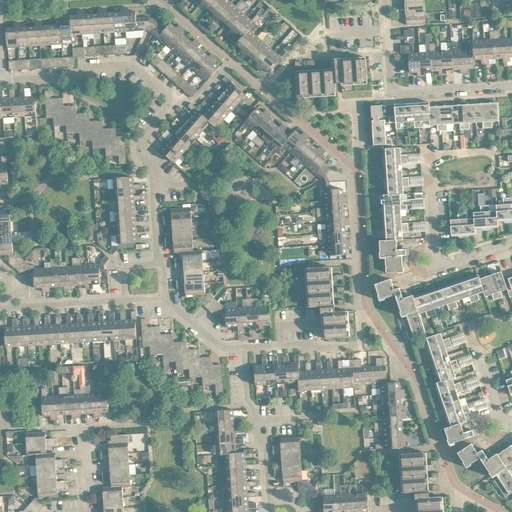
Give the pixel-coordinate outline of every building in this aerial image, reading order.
[(205,4),(210,9),(218,0),(203,0),(199,5),(202,8),(205,4)] [(213,17),(216,20),(231,2),(228,0),(218,0),(210,9),(216,14),(213,17)] [(221,18),(227,23),(245,3),(241,0),(240,0),(236,6),(231,2),(216,20),(218,22),(221,18)] [(398,10),(398,14),(425,12),(425,2),(406,3),(406,10),(402,10),(402,9),(398,10)] [(229,31),(232,34),(247,16),(243,12),(248,6),(245,3),(227,23),(232,28),(229,31)] [(128,7),(125,8),(126,31),(145,30),(149,17),(148,17),(137,18),(136,11),(129,12),(128,7)] [(481,7),(472,7),(472,16),(481,16),(481,7)] [(121,12),(114,13),(115,32),(126,31),(125,8),(121,8),(121,12)] [(493,8),(485,8),(486,17),(494,16),(493,8)] [(100,14),(93,14),(94,33),(105,32),(103,9),(100,9),(100,14)] [(107,9),(103,9),(105,32),(115,32),(114,13),(107,13),(107,9)] [(71,16),(71,24),(72,24),(72,35),(73,34),(83,34),(82,10),(78,11),(78,15),(71,16)] [(85,10),(82,10),(83,34),(94,33),(93,14),(85,15),(85,10)] [(425,12),(398,14),(398,19),(403,18),(407,18),(407,25),(426,24),(425,12)] [(237,33),(243,37),(243,38),(255,23),(261,17),(258,14),(252,20),(247,16),(232,34),(234,36),(237,33)] [(57,25),(50,25),(51,44),(62,44),(61,20),(57,20),(57,25)] [(64,20),(61,20),(62,44),(73,43),(73,34),(72,35),(72,24),(71,24),(64,24),(64,20)] [(153,32),(167,45),(182,27),(180,25),(177,28),(171,23),(166,28),(158,20),(157,20),(153,32)] [(43,21),(39,22),(41,45),(51,44),(50,25),(43,26),(43,21)] [(36,26),(29,27),(30,46),(41,45),(39,22),(36,22),(36,26)] [(19,47),(18,23),(14,23),(14,28),(7,28),(8,47),(19,47)] [(21,23),(18,23),(19,47),(30,46),(29,27),(21,27),(21,23)] [(240,52),(242,54),(258,37),(253,33),(259,26),(255,23),(243,38),(243,37),(237,44),(243,49),(240,52)] [(167,45),(175,52),(187,38),(182,33),(185,29),(182,27),(167,45)] [(499,30),(495,31),(496,58),(504,58),(504,62),(507,62),(506,38),(500,39),(499,30)] [(490,39),(484,40),(486,63),(489,63),(489,59),(496,58),(495,31),(490,31),(490,39)] [(473,32),(474,40),(475,59),(482,59),(482,64),(486,63),(484,40),(478,40),(478,32),(473,32)] [(248,53),(253,58),(272,37),(268,34),(263,41),(258,37),(242,54),(245,57),(248,53)] [(256,66),(259,69),(274,51),(269,47),(275,40),(272,37),(253,58),(259,63),(256,66)] [(175,52),(183,59),(198,41),(196,39),(193,42),(187,38),(175,52)] [(469,49),(463,50),(465,73),(468,73),(468,68),(476,68),(475,59),(474,40),(469,41),(469,49)] [(183,59),(191,66),(204,52),(198,47),(201,44),(198,41),(183,59)] [(448,51),(442,51),(443,75),(447,74),(447,70),(454,69),(452,42),(447,42),(448,51)] [(457,42),(452,42),(454,69),(461,69),(461,73),(465,73),(463,50),(457,50),(457,42)] [(426,52),(420,53),(422,76),(425,76),(425,71),(432,71),(430,43),(426,43),(426,44),(426,52)] [(431,43),(430,43),(432,71),(439,70),(440,75),(443,75),(442,51),(436,52),(435,43),(431,43)] [(422,76),(420,53),(414,53),(413,44),(409,45),(409,53),(410,72),(418,72),(418,76),(422,76)] [(274,51),(259,69),(261,71),(264,68),(270,73),(282,58),(288,52),(288,51),(284,48),(279,55),(274,51)] [(191,66),(199,73),(215,56),(212,53),(209,57),(204,52),(191,66)] [(159,54),(152,62),(156,66),(157,66),(163,59),(164,58),(159,54)] [(215,56),(199,73),(207,81),(220,66),(214,61),(217,58),(215,56)] [(296,74),(297,95),(298,95),(336,93),(336,83),(342,83),(343,92),(373,90),(372,73),(367,74),(367,69),(367,60),(367,59),(341,61),(341,58),(334,59),(333,59),(334,71),(296,74)] [(157,66),(160,69),(166,62),(163,59),(157,66)] [(165,73),(168,76),(174,69),(171,66),(165,73)] [(168,76),(172,80),(173,80),(179,73),(174,69),(168,76)] [(173,80),(176,83),(183,76),(179,73),(173,80)] [(229,85),(225,89),(224,91),(239,103),(246,95),(232,82),(233,81),(226,76),(223,79),(229,85)] [(181,87),(184,90),(191,83),(187,80),(181,87)] [(222,93),(218,98),(217,99),(232,111),(239,103),(224,91),(225,89),(219,84),(216,87),(222,93)] [(32,96),(25,97),(24,97),(25,116),(36,115),(35,96),(36,96),(36,87),(31,88),(32,96)] [(195,87),(189,94),(192,97),(199,90),(195,87)] [(21,97),(15,97),(13,97),(14,117),(25,116),(24,97),(25,97),(25,88),(20,88),(21,97)] [(10,98),(4,98),(2,98),(4,117),(14,117),(13,97),(15,97),(14,89),(10,89),(10,98)] [(54,126),(61,125),(59,98),(51,98),(50,90),(46,90),(47,118),(54,117),(54,126)] [(215,101),(211,106),(210,107),(224,119),(232,111),(217,99),(218,98),(212,92),(209,95),(215,101)] [(68,133),(74,133),(72,105),(64,106),(63,98),(59,98),(61,125),(67,125),(68,133)] [(208,109),(203,115),(211,122),(217,128),(224,119),(210,107),(211,106),(205,100),(201,103),(208,109)] [(424,121),(430,120),(430,107),(430,102),(418,103),(419,127),(424,127),(424,121)] [(498,102),(487,103),(488,128),(493,127),(492,121),(499,121),(498,102)] [(194,112),(190,116),(189,117),(204,130),(211,122),(203,115),(197,109),(198,108),(191,103),(188,106),(194,112)] [(401,122),(408,122),(407,103),(396,104),(394,104),(394,105),(395,104),(397,129),(401,129),(401,122)] [(415,128),(419,127),(418,103),(407,103),(408,122),(415,121),(415,128)] [(487,103),(475,104),(476,122),(483,122),(484,128),(488,128),(487,103)] [(464,104),(452,105),(454,124),(460,123),(461,129),(465,129),(464,104)] [(475,104),(464,104),(465,129),(470,129),(469,123),(476,122),(475,104)] [(81,141),(87,140),(85,113),(77,114),(77,105),(72,105),(74,133),(80,132),(81,141)] [(386,144),(387,148),(393,148),(393,144),(387,144),(385,120),(384,120),(384,116),(383,117),(382,105),(383,105),(371,105),(372,118),(373,118),(373,117),(379,117),(380,120),(373,120),(372,120),(373,134),(374,145),(386,144)] [(452,105),(441,106),(443,131),(447,130),(447,124),(454,124),(452,105)] [(430,120),(431,125),(438,125),(438,131),(443,131),(441,106),(430,107),(430,120)] [(249,126),(254,130),(269,112),(266,110),(263,113),(258,108),(245,122),(245,123),(240,129),(243,132),(249,126)] [(187,120),(183,124),(182,125),(197,138),(204,130),(189,117),(190,116),(184,111),(181,114),(187,120)] [(253,140),(256,143),(274,122),(269,118),(272,114),(269,112),(254,130),(258,134),(253,140)] [(94,148),(100,148),(98,121),(90,121),(90,113),(85,113),(87,140),(93,140),(94,148)] [(180,128),(176,132),(175,134),(190,146),(197,138),(182,125),(183,124),(177,119),(174,122),(180,128)] [(107,156),(113,156),(111,128),(103,129),(103,120),(98,121),(100,148),(106,148),(107,156)] [(265,140),(270,144),(285,126),(283,124),(280,127),(274,122),(256,143),(259,146),(265,140)] [(272,157),(278,151),(290,137),(285,132),(288,129),(285,126),(270,144),(274,148),(269,154),(272,157)] [(173,136),(169,141),(168,142),(182,154),(190,146),(175,134),(176,132),(170,127),(167,130),(173,136)] [(111,128),(113,156),(120,155),(120,164),(127,163),(125,136),(116,136),(116,128),(111,128)] [(287,148),(292,152),(307,134),(305,132),(302,135),(296,130),(290,137),(278,151),(281,154),(287,148)] [(222,133),(219,136),(225,141),(230,140),(222,133)] [(291,162),(294,165),(312,145),(307,140),(310,136),(307,134),(292,152),(296,156),(291,162)] [(168,142),(169,141),(163,135),(160,138),(166,144),(161,150),(175,163),(182,154),(168,142)] [(303,162),(308,166),(323,148),(321,146),(318,149),(312,145),(294,165),(297,168),(298,168),(303,162)] [(383,157),(383,161),(408,159),(407,154),(401,155),(401,147),(393,148),(387,148),(386,148),(386,154),(383,157)] [(308,166),(322,179),(332,168),(331,168),(324,164),(329,159),(323,154),(326,151),(323,148),(308,166)] [(2,164),(0,164),(0,188),(1,188),(1,184),(8,183),(7,164),(6,156),(2,156),(2,164)] [(387,167),(387,172),(402,171),(402,164),(408,164),(408,159),(383,161),(383,164),(387,167)] [(384,180),(385,183),(409,182),(409,177),(403,178),(402,171),(387,172),(388,176),(384,180)] [(114,178),(115,189),(134,188),(134,189),(142,188),(142,184),(134,184),(133,177),(114,178)] [(324,182),(325,201),(349,199),(348,196),(344,196),(343,189),(330,190),(330,182),(324,182)] [(387,194),(389,194),(400,194),(404,194),(403,187),(409,186),(409,182),(385,183),(385,187),(389,190),(389,194),(387,194)] [(115,189),(115,200),(134,198),(134,200),(143,199),(143,195),(134,195),(134,189),(134,188),(115,189)] [(382,195),(382,206),(407,205),(407,200),(401,201),(400,194),(389,194),(387,194),(382,195)] [(115,200),(116,210),(135,209),(135,211),(144,210),(143,205),(135,206),(134,200),(134,198),(115,200)] [(497,205),(497,211),(498,220),(498,219),(502,219),(506,223),(509,222),(508,198),(503,198),(503,204),(497,205)] [(317,208),(317,212),(345,210),(344,203),(349,203),(349,199),(325,201),(325,207),(317,208)] [(382,206),(383,218),(402,216),(401,210),(407,209),(407,205),(382,206)] [(473,212),(474,218),(474,227),(475,227),(479,227),(483,230),(486,230),(485,205),(480,205),(480,212),(473,212)] [(489,205),(485,205),(486,230),(489,230),(493,226),(498,225),(498,219),(498,220),(497,211),(489,211),(489,205)] [(164,216),(164,220),(192,218),(191,207),(183,208),(172,208),(172,215),(168,216),(168,215),(164,216)] [(116,210),(117,221),(136,220),(136,221),(144,221),(144,216),(136,217),(135,211),(135,209),(116,210)] [(0,221),(11,221),(10,210),(0,210),(0,221)] [(326,216),(326,223),(350,221),(350,217),(345,218),(345,210),(317,212),(318,217),(326,216)] [(467,212),(462,213),(464,237),(467,237),(471,233),(475,233),(475,227),(474,227),(474,218),(467,219),(467,212)] [(464,237),(462,213),(458,213),(458,219),(451,220),(452,234),(457,234),(461,237),(464,237)] [(383,218),(384,229),(409,227),(408,223),(402,223),(402,216),(383,218)] [(173,224),(173,230),(192,229),(192,218),(164,220),(164,225),(169,224),(173,224)] [(117,221),(117,232),(136,231),(137,232),(145,232),(145,227),(136,228),(136,221),(136,220),(117,221)] [(0,232),(12,232),(11,221),(0,221),(0,232)] [(318,229),(319,234),(346,232),(346,225),(350,224),(350,221),(326,223),(327,229),(318,229)] [(384,233),(385,240),(397,240),(403,240),(403,232),(409,232),(409,227),(384,229),(384,230),(383,230),(383,233),(384,233)] [(165,237),(165,242),(193,240),(192,229),(173,230),(174,237),(170,237),(165,237)] [(136,231),(117,232),(118,243),(137,242),(137,232),(136,231)] [(0,243),(13,243),(12,232),(0,232),(0,243)] [(327,238),(328,244),(351,242),(351,239),(347,239),(346,232),(319,234),(319,238),(327,238)] [(175,252),(183,252),(183,251),(194,251),(194,250),(193,240),(165,242),(166,246),(170,246),(170,245),(174,245),(175,252)] [(385,240),(380,240),(381,257),(386,257),(387,272),(403,271),(402,255),(407,255),(406,249),(397,250),(397,240),(385,240)] [(351,242),(328,244),(328,250),(320,251),(320,255),(329,255),(348,254),(347,246),(352,246),(351,242)] [(0,254),(9,254),(13,254),(13,243),(0,243),(0,254)] [(114,245),(109,251),(113,254),(119,248),(119,245),(114,245)] [(175,258),(175,263),(203,261),(202,250),(194,250),(194,251),(183,251),(183,252),(184,258),(180,258),(175,258)] [(13,254),(9,254),(9,263),(10,263),(14,267),(22,257),(17,253),(13,254)] [(99,264),(88,265),(90,288),(94,288),(93,284),(101,283),(101,281),(109,281),(108,270),(105,270),(105,264),(110,258),(106,254),(101,260),(102,264),(100,265),(99,264)] [(73,266),(67,266),(68,290),(72,290),(72,285),(79,285),(77,257),(72,257),(73,266)] [(82,257),(77,257),(79,285),(86,284),(86,289),(90,288),(88,265),(82,265),(82,257)] [(60,258),(56,259),(57,286),(65,286),(65,290),(68,290),(67,266),(61,267),(60,258)] [(51,267),(45,268),(47,291),(50,291),(50,287),(57,286),(56,259),(51,259),(51,267)] [(22,274),(34,273),(34,269),(35,268),(35,264),(30,265),(26,261),(17,270),(21,273),(21,274),(22,274)] [(184,266),(185,273),(204,272),(203,261),(175,263),(176,267),(180,267),(184,266)] [(329,267),(308,268),(308,269),(310,306),(310,307),(321,306),(322,313),(325,313),(326,338),(327,338),(340,337),(341,342),(357,341),(356,310),(346,311),(335,311),(335,304),(332,304),(329,267)] [(34,269),(34,273),(35,288),(43,287),(43,292),(47,291),(45,268),(35,268),(34,269)] [(491,275),(499,298),(503,297),(501,291),(508,289),(502,271),(491,275)] [(177,280),(177,284),(205,282),(204,272),(185,273),(185,280),(181,280),(177,280)] [(467,278),(475,301),(480,300),(478,294),(484,292),(480,279),(479,274),(467,278)] [(484,292),(485,296),(492,294),(494,300),(499,298),(491,275),(480,279),(484,292)] [(396,296),(398,300),(403,298),(404,298),(406,297),(404,290),(401,291),(400,287),(395,289),(391,278),(375,284),(381,299),(393,295),(394,297),(394,296),(396,296)] [(457,281),(463,299),(469,297),(471,303),(475,301),(467,278),(457,281)] [(446,285),(454,308),(458,307),(456,301),(463,299),(457,281),(446,285)] [(186,295),(201,294),(205,294),(205,293),(205,282),(177,284),(177,289),(182,288),(186,288),(186,295)] [(435,289),(441,306),(447,304),(449,310),(454,308),(446,285),(435,289)] [(424,292),(432,316),(436,314),(434,308),(441,306),(435,289),(424,292)] [(413,296),(418,310),(419,313),(420,313),(426,311),(428,317),(432,316),(424,292),(414,296),(413,296)] [(205,294),(201,294),(201,303),(202,303),(206,306),(214,297),(209,293),(205,293),(205,294)] [(407,314),(418,310),(413,296),(414,296),(413,295),(406,297),(404,298),(403,298),(398,300),(402,312),(403,312),(403,311),(404,311),(407,312),(407,314)] [(265,306),(259,306),(260,330),(264,329),(264,325),(271,324),(270,305),(269,297),(264,297),(265,306)] [(243,307),(237,308),(239,331),(242,331),(242,326),(249,326),(247,298),(243,299),(243,307)] [(252,298),(247,298),(249,326),(257,325),(257,330),(260,330),(259,306),(253,307),(252,298)] [(223,313),(226,313),(226,308),(227,308),(226,304),(222,304),(217,300),(209,310),(213,313),(213,314),(222,313),(223,313)] [(226,308),(226,313),(227,320),(227,327),(235,327),(235,331),(239,331),(237,308),(227,308),(226,308)] [(427,337),(434,335),(432,331),(426,333),(420,313),(419,313),(418,310),(407,314),(409,320),(407,323),(410,325),(411,326),(409,330),(413,331),(415,337),(426,333),(427,337)] [(121,320),(115,320),(114,321),(115,340),(126,339),(124,320),(126,320),(125,311),(121,312),(121,320)] [(132,319),(126,320),(124,320),(126,339),(137,338),(135,319),(137,319),(136,311),(131,311),(132,319)] [(111,321),(104,321),(103,321),(104,340),(115,340),(114,321),(115,320),(115,312),(110,312),(111,321)] [(89,322),(83,323),(81,323),(83,342),(93,341),(92,322),(94,322),(93,313),(88,314),(89,322)] [(100,321),(94,322),(92,322),(93,341),(104,340),(103,321),(104,321),(104,313),(99,313),(100,321)] [(78,323),(72,323),(70,323),(72,342),(83,342),(81,323),(83,323),(82,314),(78,314),(78,323)] [(57,324),(50,325),(49,325),(50,344),(61,343),(60,324),(61,324),(61,315),(56,316),(57,324)] [(67,324),(61,324),(60,324),(61,343),(72,342),(70,323),(72,323),(71,315),(67,315),(67,324)] [(46,325),(40,325),(38,325),(39,345),(50,344),(49,325),(50,325),(50,316),(45,316),(46,325)] [(35,326),(29,326),(27,326),(29,345),(39,345),(38,325),(40,325),(39,317),(34,317),(35,326)] [(17,327),(18,327),(18,318),(13,319),(13,327),(5,328),(7,347),(18,346),(17,327)] [(24,326),(18,327),(17,327),(18,346),(29,345),(27,326),(29,326),(28,318),(24,318),(24,326)] [(151,354),(157,354),(156,326),(148,327),(147,318),(142,319),(144,346),(151,346),(151,354)] [(164,362),(171,361),(169,334),(161,334),(160,326),(156,326),(157,354),(164,353),(164,362)] [(426,347),(427,350),(451,342),(449,338),(443,340),(441,333),(434,335),(427,337),(427,338),(428,342),(426,347)] [(177,369),(184,369),(182,341),(174,342),(173,334),(169,334),(171,361),(177,361),(177,369)] [(190,377),(197,376),(195,349),(187,350),(186,341),(182,341),(184,369),(190,368),(190,377)] [(433,355),(434,360),(448,355),(446,348),(452,346),(451,342),(427,350),(428,353),(433,355)] [(204,384),(210,384),(208,357),(200,357),(199,349),(195,349),(197,376),(203,376),(204,384)] [(504,349),(498,351),(500,359),(506,357),(504,349)] [(289,382),(299,382),(300,382),(299,371),(299,363),(300,363),(299,354),(295,354),(295,363),(289,363),(288,363),(289,382)] [(267,384),(278,383),(277,364),(278,364),(278,355),(273,356),(274,364),(267,365),(266,365),(267,384)] [(278,383),(289,382),(288,363),(289,363),(289,355),(284,355),(284,364),(278,364),(277,364),(278,383)] [(433,368),(434,372),(458,364),(457,359),(451,361),(448,355),(434,360),(436,364),(433,368)] [(208,357),(210,384),(216,384),(217,392),(223,392),(221,364),(213,365),(212,356),(208,357)] [(256,385),(267,384),(266,365),(267,365),(267,356),(262,356),(263,365),(255,365),(256,385)] [(354,385),(372,384),(381,383),(387,383),(385,357),(376,357),(377,366),(362,367),(361,358),(353,359),(354,367),(353,368),(354,385)] [(354,387),(354,385),(353,368),(354,367),(353,359),(349,359),(349,368),(343,368),(342,368),(343,388),(354,387)] [(322,389),(332,388),(331,369),(333,369),(332,360),(327,361),(328,369),(322,370),(320,370),(322,389)] [(332,388),(343,388),(342,368),(343,368),(343,360),(338,360),(339,369),(333,369),(331,369),(332,388)] [(311,390),(322,389),(320,370),(322,370),(321,361),(317,361),(317,370),(311,370),(310,370),(311,390)] [(300,390),(311,390),(310,370),(311,370),(310,362),(306,362),(306,371),(299,371),(300,382),(299,382),(300,390)] [(440,377),(441,381),(442,381),(452,378),(456,377),(454,370),(459,368),(458,364),(434,372),(436,375),(440,377)] [(435,383),(438,394),(462,386),(460,382),(454,384),(452,378),(442,381),(441,381),(435,383)] [(381,388),(381,394),(405,393),(405,389),(400,389),(400,382),(387,383),(381,383),(372,384),(372,389),(381,388)] [(103,392),(97,393),(98,416),(102,416),(101,412),(109,411),(108,392),(107,392),(107,384),(102,384),(103,392)] [(81,394),(75,394),(77,418),(80,418),(80,413),(87,413),(85,385),(81,385),(81,394)] [(90,385),(85,385),(87,413),(94,412),(95,417),(98,416),(97,393),(90,393),(90,385)] [(60,395),(53,396),(55,419),(59,419),(58,414),(65,414),(64,386),(59,387),(60,395)] [(68,386),(64,386),(65,414),(73,414),(73,418),(77,418),(75,394),(69,395),(68,386)] [(438,394),(442,405),(460,399),(457,393),(463,391),(462,386),(438,394)] [(55,419),(53,396),(47,396),(47,388),(42,388),(43,396),(42,396),(44,415),(51,415),(51,419),(55,419)] [(287,389),(279,389),(279,398),(287,397),(287,389)] [(373,401),(374,406),(401,404),(401,397),(405,396),(405,393),(381,394),(382,400),(373,401)] [(442,405),(446,416),(469,408),(468,404),(462,406),(460,399),(442,405)] [(382,410),(383,416),(406,414),(406,411),(401,411),(401,404),(374,406),(374,410),(382,410)] [(447,420),(449,426),(449,427),(461,423),(467,421),(465,414),(471,412),(469,408),(446,416),(446,417),(445,417),(446,420),(447,420)] [(215,411),(215,422),(234,420),(234,422),(243,421),(243,417),(234,417),(234,409),(215,411)] [(471,412),(465,414),(467,421),(477,418),(479,413),(478,411),(478,410),(476,410),(471,412)] [(375,422),(375,427),(402,425),(402,418),(406,418),(406,414),(383,416),(383,422),(375,422)] [(215,422),(216,433),(235,431),(235,433),(244,432),(243,428),(235,428),(234,422),(234,420),(215,422)] [(449,427),(449,426),(445,428),(450,444),(475,435),(473,430),(464,432),(461,423),(449,427)] [(384,431),(384,437),(408,436),(407,432),(403,433),(402,425),(375,427),(375,432),(384,431)] [(26,433),(27,444),(55,442),(54,437),(50,438),(46,438),(45,431),(26,433)] [(216,433),(217,443),(236,442),(236,444),(244,443),(244,438),(236,439),(235,433),(235,431),(216,433)] [(101,450),(101,455),(129,453),(128,443),(131,442),(130,434),(111,435),(112,443),(109,443),(110,450),(106,450),(101,450)] [(408,436),(384,437),(385,443),(376,444),(376,449),(385,448),(404,447),(403,440),(408,439),(408,436)] [(273,445),(273,450),(301,448),(300,437),(281,438),(281,445),(277,445),(273,445)] [(28,455),(36,454),(47,453),(46,447),(50,446),(51,447),(55,446),(55,442),(27,444),(28,455)] [(217,454),(226,454),(236,453),(236,444),(236,442),(217,443),(217,454)] [(493,477),(497,474),(496,473),(506,467),(498,454),(497,453),(491,457),(487,451),(485,452),(483,449),(478,453),(472,443),(458,452),(467,466),(480,457),(490,472),(490,473),(493,477)] [(282,453),(282,460),(301,459),(301,448),(273,450),(273,454),(278,454),(278,453),(282,453)] [(511,454),(507,448),(498,454),(506,467),(508,470),(508,469),(511,467),(511,454)] [(36,454),(37,465),(65,463),(64,459),(60,459),(56,459),(55,452),(47,453),(36,454)] [(226,454),(227,464),(246,463),(246,465),(254,464),(254,459),(245,460),(245,454),(245,452),(244,452),(236,453),(226,454)] [(424,452),(402,454),(405,492),(416,492),(416,499),(419,499),(419,511),(451,511),(450,496),(440,496),(430,497),(429,490),(426,490),(424,452)] [(110,458),(111,465),(129,464),(129,453),(101,455),(102,459),(106,459),(110,458)] [(274,467),(275,471),(302,469),(301,459),(282,460),(283,466),(279,467),(279,466),(274,467)] [(37,465),(38,475),(57,474),(56,468),(60,467),(60,468),(65,467),(65,463),(37,465)] [(227,464),(227,475),(246,474),(246,475),(255,475),(255,470),(246,471),(246,465),(246,463),(227,464)] [(102,472),(103,476),(130,475),(129,464),(111,465),(111,472),(107,472),(102,472)] [(494,480),(501,490),(505,487),(503,484),(511,477),(511,475),(508,469),(508,470),(506,467),(496,473),(497,474),(498,477),(494,480)] [(284,482),(298,481),(303,480),(302,469),(275,471),(275,476),(279,475),(283,475),(284,482)] [(38,475),(38,486),(66,484),(66,480),(61,480),(61,481),(57,481),(57,474),(38,475)] [(227,475),(228,486),(247,485),(247,486),(256,486),(255,481),(247,481),(246,475),(246,474),(227,475)] [(111,480),(112,486),(112,487),(122,486),(131,486),(130,475),(103,476),(103,481),(108,480),(111,480)] [(511,492),(511,477),(503,484),(505,487),(501,490),(505,497),(510,494),(511,492)] [(363,493),(357,493),(357,511),(361,511),(369,511),(367,492),(367,491),(373,490),(373,479),(366,480),(367,484),(362,484),(363,493)] [(303,480),(298,481),(299,490),(303,493),(311,484),(307,480),(303,480)] [(38,486),(39,497),(44,497),(58,496),(58,489),(62,489),(66,489),(66,484),(38,486)] [(228,486),(229,497),(248,495),(248,497),(256,496),(256,492),(248,492),(247,486),(247,485),(228,486)] [(341,494),(335,494),(336,511),(346,511),(345,485),(341,485),(341,494)] [(350,485),(345,485),(346,511),(357,511),(357,493),(350,493),(350,485)] [(95,494),(96,498),(123,497),(122,486),(112,487),(112,486),(103,487),(104,494),(100,494),(95,494)] [(311,500),(324,500),(324,495),(324,491),(320,491),(315,487),(307,497),(311,500)] [(324,495),(324,500),(324,511),(336,511),(335,494),(324,495)] [(229,497),(229,507),(248,506),(249,508),(257,507),(257,503),(248,503),(248,497),(248,495),(229,497)] [(39,497),(35,497),(31,502),(40,510),(44,506),(44,497),(39,497)] [(104,502),(105,509),(124,507),(123,497),(96,498),(96,503),(100,503),(100,502),(104,502)]
